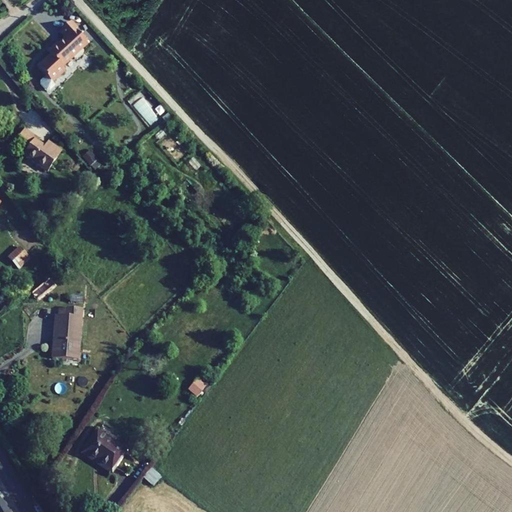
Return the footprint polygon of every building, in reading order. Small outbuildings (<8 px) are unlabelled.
[(46,78),(52,84),(65,72),(62,68),(72,58),(74,60),(77,60),(83,55),(83,52),(81,50),(87,45),(85,43),(80,37),(74,31),(76,29),(70,22),(59,33),(65,39),(58,45),(56,44),(47,53),(50,56),(37,68),(46,78)] [(46,78),(40,83),(40,86),(46,93),(49,92),(54,87),(52,84),(46,78)] [(23,157),(46,173),(61,152),(51,146),(48,150),(44,148),(34,141),(36,139),(24,131),(16,142),(28,150),(23,157)] [(81,158),(90,167),(96,162),(88,153),(81,158)] [(19,247),(7,258),(18,271),(30,260),(19,247)] [(53,341),(52,360),(77,362),(81,320),(55,318),(54,326),(58,327),(57,341),(53,341)] [(198,378),(189,389),(198,397),(207,386),(198,378)] [(100,430),(86,451),(114,470),(128,449),(100,430)] [(8,511),(0,497),(0,511),(8,511)]
